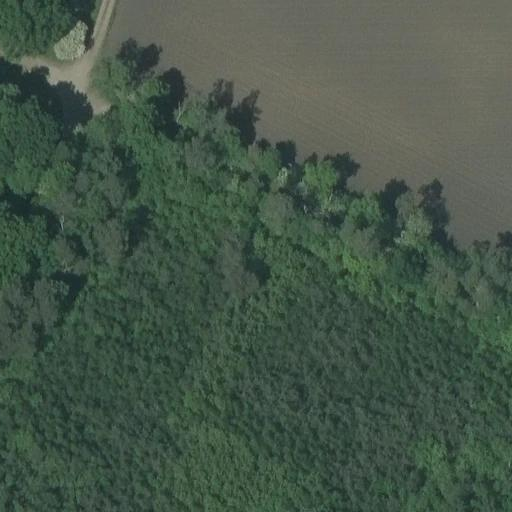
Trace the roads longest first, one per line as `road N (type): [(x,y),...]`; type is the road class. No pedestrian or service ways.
road 1 (track): [(75,86),(511,314)]
road 2 (track): [(0,276),(57,155),(75,86)]
